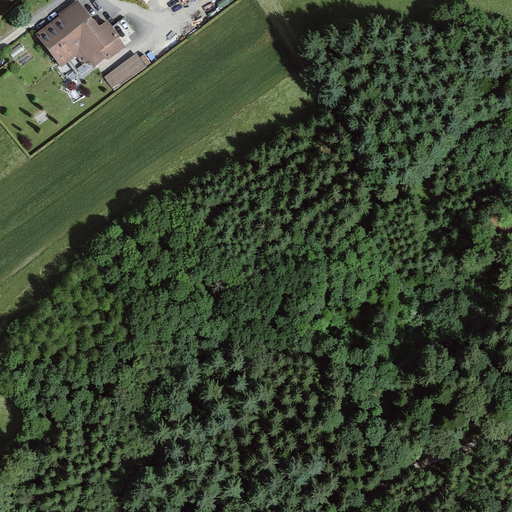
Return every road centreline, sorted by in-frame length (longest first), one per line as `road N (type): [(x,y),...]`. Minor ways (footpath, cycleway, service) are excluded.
road 1 (track): [(308,511),(326,423),(329,251)]
road 2 (track): [(511,434),(438,453),(363,511)]
